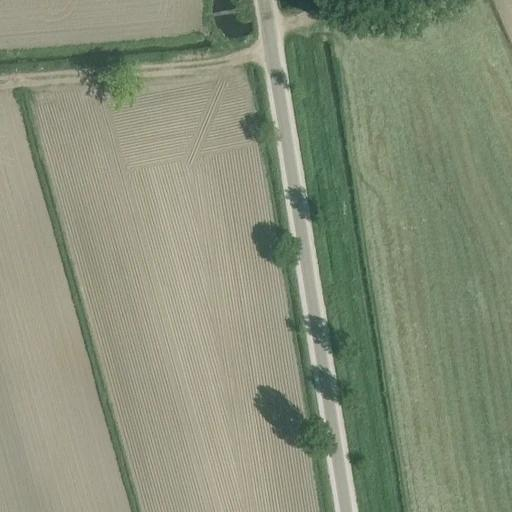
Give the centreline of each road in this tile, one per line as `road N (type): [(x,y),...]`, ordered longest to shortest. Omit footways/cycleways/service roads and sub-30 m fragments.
road 1 (unclassified): [(344,511),(264,0)]
road 2 (track): [(373,0),(224,62),(0,81)]
